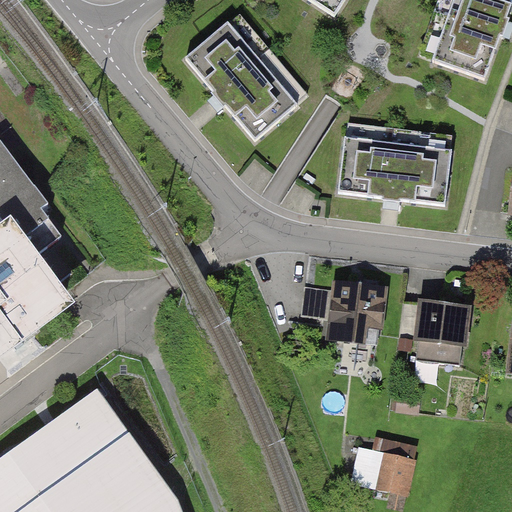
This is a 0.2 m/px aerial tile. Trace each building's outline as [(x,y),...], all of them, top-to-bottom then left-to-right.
[(352,0),(301,0),(340,22),(352,0)] [(489,86),(511,20),(511,0),(452,0),(430,65),(489,86)] [(305,104),(237,22),(187,63),(255,145),(305,104)] [(460,152),(348,140),(341,203),(454,215),(460,152)] [(52,213),(0,142),(0,188),(20,215),(30,229),(52,213)] [(0,229),(13,220),(20,215),(0,188),(0,229)] [(13,220),(0,229),(0,370),(80,311),(13,220)] [(392,293),(335,288),(330,344),(388,349),(392,293)] [(474,314),(421,308),(415,364),(468,369),(474,314)] [(102,390),(0,462),(0,511),(14,511),(131,429),(102,390)] [(132,435),(23,511),(184,511),(181,503),(132,435)] [(414,504),(424,454),(384,446),(374,496),(414,504)]
